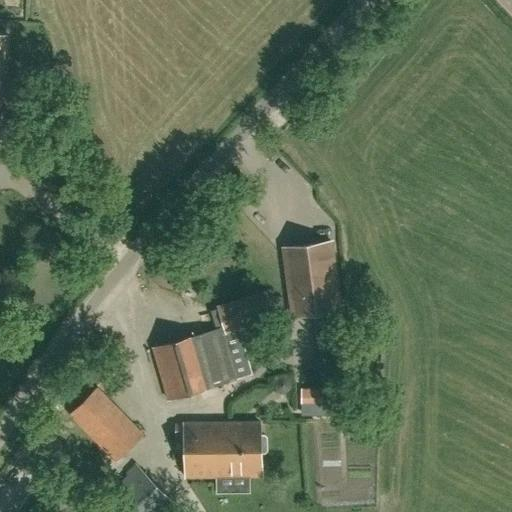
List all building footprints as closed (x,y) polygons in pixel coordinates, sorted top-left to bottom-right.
[(3,93),(5,75),(8,35),(0,33),(0,119),(1,120),(3,93)] [(236,186),(222,200),(232,211),(247,198),(236,186)] [(284,248),(292,315),(339,309),(331,242),(284,248)] [(0,293),(14,297),(19,281),(0,275),(0,293)] [(220,329),(225,327),(226,330),(239,327),(272,317),(266,294),(220,308),(212,310),(217,329),(220,329)] [(234,380),(220,329),(153,348),(168,399),(234,380)] [(309,419),(334,419),(334,385),(300,386),(300,403),(309,403),(309,419)] [(70,414),(116,460),(143,433),(97,387),(70,414)] [(265,435),(261,435),(261,422),(185,423),(186,476),(262,475),(261,453),(265,453),(267,450),(267,437),(265,435)] [(166,511),(175,504),(139,466),(92,511),(166,511)]
